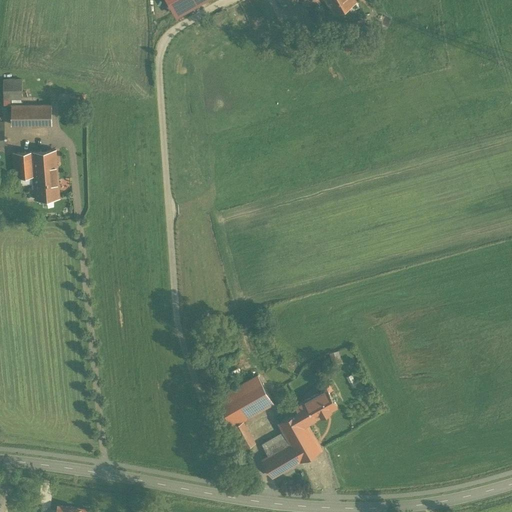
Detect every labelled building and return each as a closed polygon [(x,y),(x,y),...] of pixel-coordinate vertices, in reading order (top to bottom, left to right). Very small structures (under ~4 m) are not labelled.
[(204,0),(167,0),(177,16),(204,0)] [(330,0),(335,8),(350,0),(330,0)] [(23,77),(0,76),(0,84),(0,95),(23,96),(23,77)] [(51,103),(12,103),(12,124),(52,123),(51,103)] [(59,145),(12,148),(13,174),(35,173),(37,196),(62,194),(59,145)] [(284,357),(268,366),(284,395),(300,386),(284,357)] [(239,421),(272,404),(256,374),(223,391),(239,421)] [(340,407),(327,384),(293,402),(298,411),(279,420),(285,430),(266,441),(274,456),(266,460),(274,473),(324,446),(312,422),(340,407)] [(89,511),(91,506),(55,501),(53,511),(89,511)]
